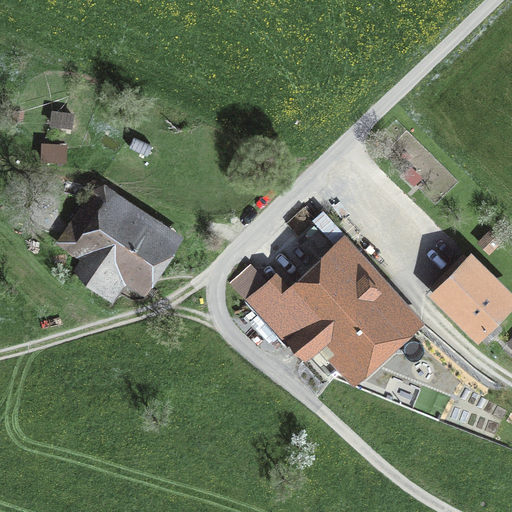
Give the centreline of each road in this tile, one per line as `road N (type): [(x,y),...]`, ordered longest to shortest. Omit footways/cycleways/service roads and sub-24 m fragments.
road 1 (track): [(492,0),(222,265),(172,300),(102,324)]
road 2 (track): [(450,511),(397,479),(232,335),(215,295),(222,265)]
